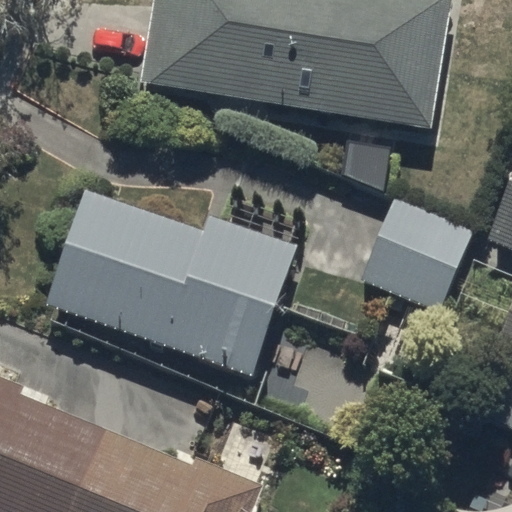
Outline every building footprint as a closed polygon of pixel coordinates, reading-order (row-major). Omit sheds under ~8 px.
[(148,0),(135,88),(426,133),(446,0),(148,0)] [(511,255),(511,171),(482,243),(511,255)] [(204,230),(84,189),(44,307),(251,377),(296,246),(208,217),(204,230)] [(470,231),(391,198),(356,281),(435,314),(470,231)] [(511,298),(488,357),(511,366),(511,298)] [(511,373),(500,369),(480,417),(511,430),(511,373)] [(24,387),(0,377),(0,511),(254,511),(266,485),(196,456),(192,465),(20,395),(24,387)]
